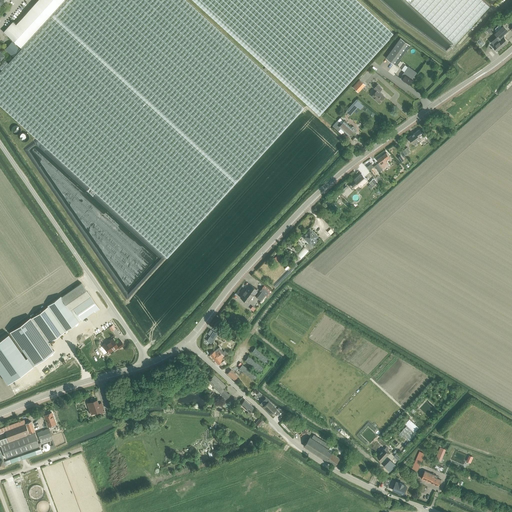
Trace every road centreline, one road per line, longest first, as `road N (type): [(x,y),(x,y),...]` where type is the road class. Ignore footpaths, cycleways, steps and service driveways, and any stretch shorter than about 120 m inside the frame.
road 1 (unclassified): [(186,342),(326,186),(511,50)]
road 2 (unclassified): [(431,511),(299,447),(186,342)]
road 3 (unclassified): [(149,363),(0,143)]
road 4 (unclassified): [(0,414),(149,363)]
